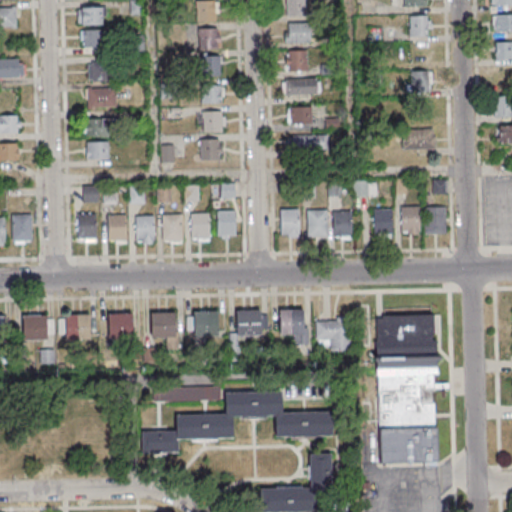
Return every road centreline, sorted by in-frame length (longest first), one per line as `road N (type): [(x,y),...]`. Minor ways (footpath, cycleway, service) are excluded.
road 1 (residential): [(475,511),(459,0)]
road 2 (tertiary): [(511,269),(0,281)]
road 3 (residential): [(55,280),(46,0)]
road 4 (residential): [(259,276),(250,0)]
road 5 (residential): [(199,511),(180,498),(137,488),(0,491)]
